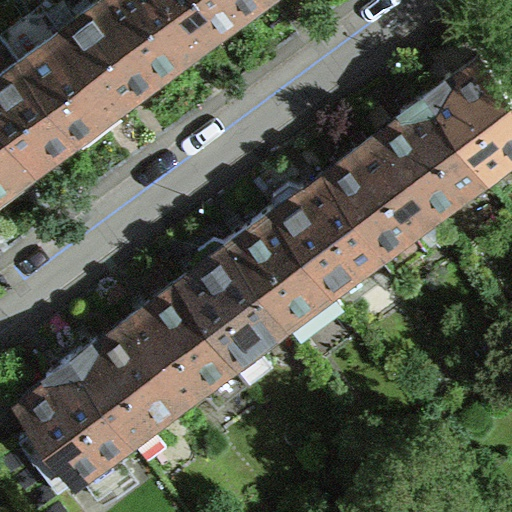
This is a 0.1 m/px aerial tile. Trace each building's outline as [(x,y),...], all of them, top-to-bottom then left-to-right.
[(154,64),(106,0),(91,0),(59,24),(112,95),(124,87),(154,64)] [(196,33),(171,0),(106,0),(154,64),(165,55),(196,33)] [(237,2),(235,0),(171,0),(196,33),(205,26),(237,2)] [(112,95),(59,24),(18,55),(70,126),(82,118),(112,95)] [(466,62),(452,73),(449,69),(425,87),(485,168),(506,152),(511,160),(511,95),(480,52),(466,62)] [(70,126),(18,55),(1,68),(0,66),(0,118),(29,157),(39,150),(70,126)] [(376,129),(434,207),(485,168),(425,87),(400,106),(403,109),(388,120),(376,129)] [(0,178),(29,157),(0,118),(0,178)] [(324,167),(382,245),(397,265),(428,242),(413,222),(434,207),(376,129),(336,159),(324,167)] [(325,276),(330,283),(382,245),(324,167),(315,174),(305,182),(303,179),(298,182),(289,179),(273,190),(273,200),(270,203),(325,276)] [(325,276),(270,203),(238,226),(226,235),(281,309),(325,276)] [(177,277),(234,354),(286,316),(281,309),(226,235),(223,237),(214,234),(198,246),(198,256),(194,259),(196,262),(191,267),(177,277)] [(125,315),(183,392),(234,354),(177,277),(141,303),(125,315)] [(98,335),(95,332),(71,350),(131,431),(183,392),(125,315),(113,324),(98,335)] [(73,511),(79,508),(60,483),(131,431),(71,350),(46,368),(49,372),(24,390),(17,396),(35,420),(0,445),(0,459),(33,511),(73,511)]
